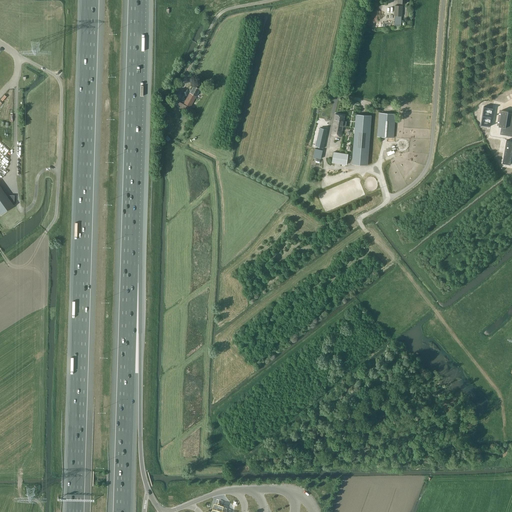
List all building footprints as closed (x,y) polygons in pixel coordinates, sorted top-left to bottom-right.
[(200,89),(193,86),(186,99),(187,99),(185,104),(190,107),(200,89)] [(180,102),(177,107),(191,114),(193,109),(180,102)] [(508,111),(501,110),(498,126),(501,127),(500,134),(511,136),(511,113),(508,113),(508,111)] [(395,114),(379,113),(377,137),(394,138),(395,114)] [(345,115),(335,114),(331,135),(341,136),(343,126),(345,126),(346,121),(344,121),(345,115)] [(371,115),(356,114),(351,164),(367,165),(371,115)] [(320,128),(315,146),(323,148),(327,130),(320,128)] [(322,150),(315,149),(313,157),(320,159),(322,150)] [(348,155),(333,152),(331,162),(346,164),(348,155)] [(0,183),(0,211),(2,214),(15,205),(15,195),(9,195),(0,183)]
